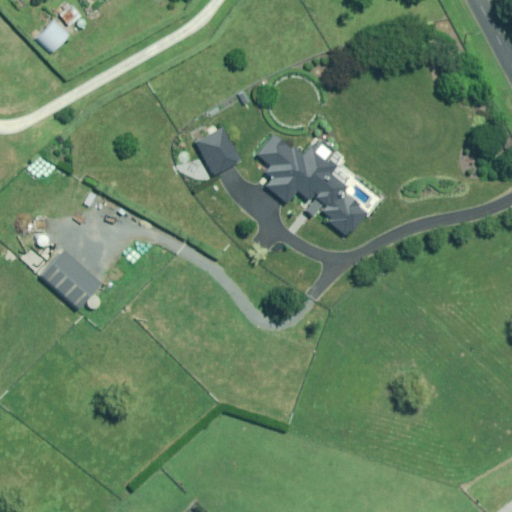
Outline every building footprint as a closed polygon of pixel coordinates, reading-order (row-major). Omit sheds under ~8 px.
[(80,18),(71,7),(59,16),(68,27),(80,18)] [(68,34),(54,20),(34,40),(49,54),(68,34)] [(239,162),(220,129),(195,144),(204,160),(198,163),(207,180),(239,162)] [(296,193),(308,203),(302,212),(312,219),(315,215),(329,225),(347,239),(365,215),(353,206),(355,203),(346,197),(344,199),(340,196),(346,189),(329,176),(337,164),(328,157),(324,163),(307,150),(302,157),(273,136),(257,157),(270,167),(265,173),(271,178),(264,188),(287,205),(296,193)] [(101,284),(63,250),(49,266),(34,253),(27,261),(79,308),(101,284)]
